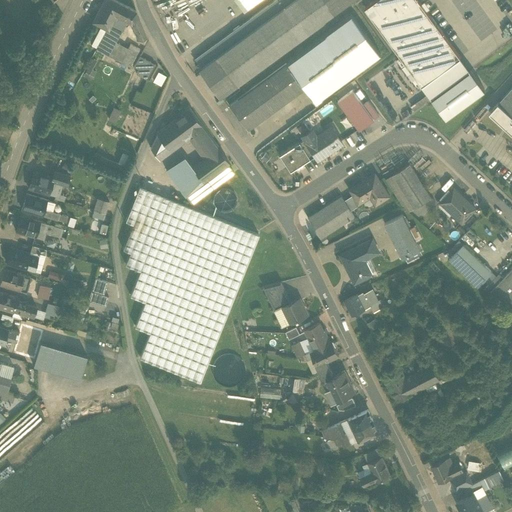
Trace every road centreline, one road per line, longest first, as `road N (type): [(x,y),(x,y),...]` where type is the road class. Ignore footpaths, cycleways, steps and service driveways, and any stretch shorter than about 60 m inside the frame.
road 1 (residential): [(431,511),(277,211)]
road 2 (unclassified): [(511,216),(433,141),(410,135),(385,142),(277,211)]
road 3 (residential): [(277,211),(176,72),(140,0)]
road 4 (tertiary): [(0,200),(35,98),(82,0)]
